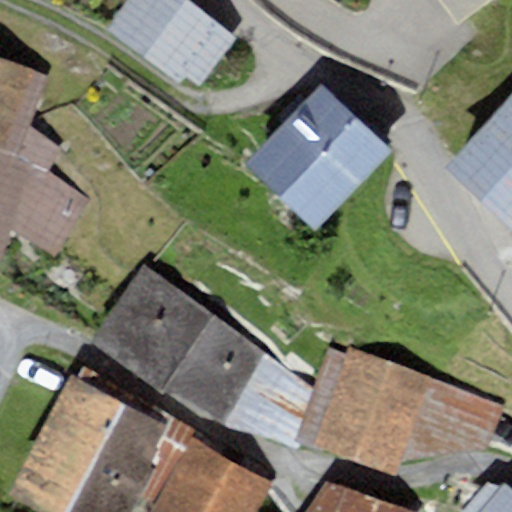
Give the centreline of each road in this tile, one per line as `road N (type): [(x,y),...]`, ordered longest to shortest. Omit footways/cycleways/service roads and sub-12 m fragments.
road 1 (residential): [(511,470),(468,464),(415,478),(295,466),(90,368),(0,314)]
road 2 (residential): [(511,296),(398,137),(265,44),(219,0)]
